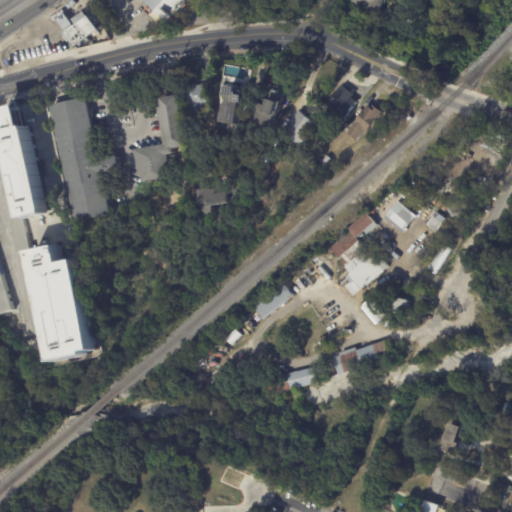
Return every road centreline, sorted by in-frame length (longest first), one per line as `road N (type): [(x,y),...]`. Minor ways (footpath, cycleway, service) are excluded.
road 1 (tertiary): [(511,114),(414,83),(315,35),(290,33),(147,50),(5,89)]
road 2 (residential): [(511,186),(452,298),(472,311)]
